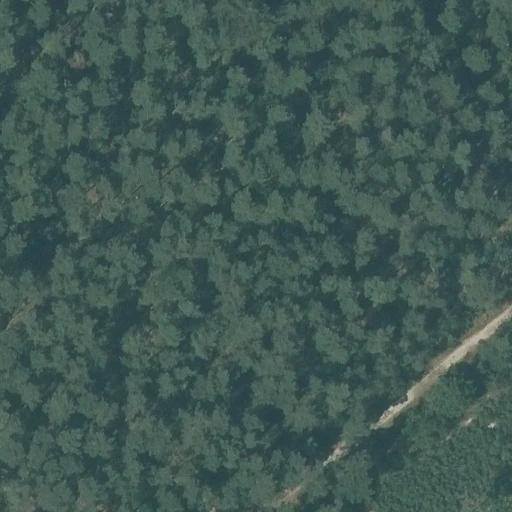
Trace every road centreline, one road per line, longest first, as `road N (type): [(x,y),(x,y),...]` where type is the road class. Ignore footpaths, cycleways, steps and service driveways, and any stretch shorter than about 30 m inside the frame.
road 1 (track): [(511,311),(257,511)]
road 2 (track): [(168,0),(86,27),(0,73)]
